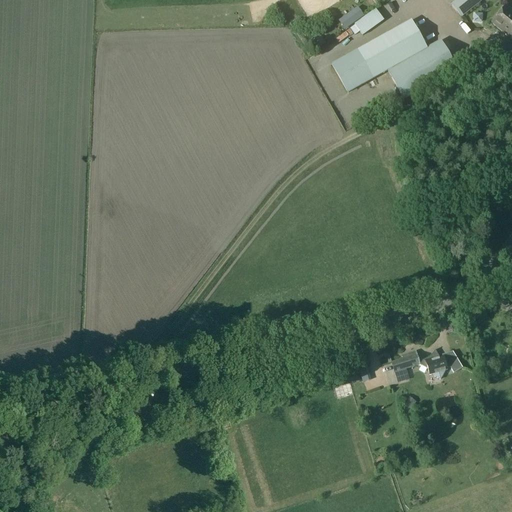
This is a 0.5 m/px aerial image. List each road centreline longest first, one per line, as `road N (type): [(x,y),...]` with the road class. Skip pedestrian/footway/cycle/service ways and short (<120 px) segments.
road 1 (track): [(511,43),(298,170),(147,358)]
road 2 (unclassified): [(152,377),(452,301),(511,239)]
road 3 (unclassified): [(152,377),(76,401),(0,441)]
road 4 (track): [(0,393),(135,365),(152,377)]
